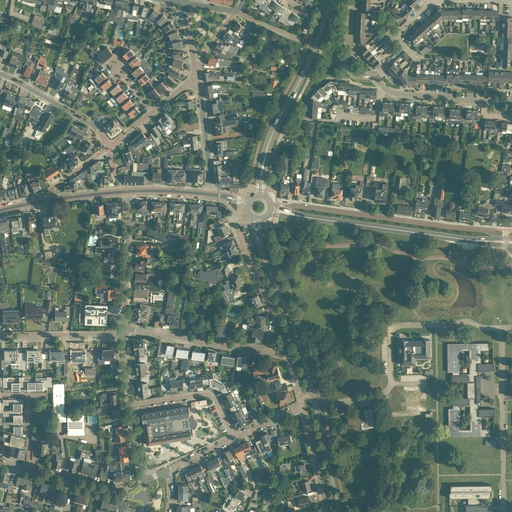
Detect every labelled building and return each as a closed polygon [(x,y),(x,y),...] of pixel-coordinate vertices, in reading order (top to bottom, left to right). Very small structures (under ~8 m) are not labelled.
[(25,0),(29,1),(30,0),(42,4),(41,8),(40,8),(46,10),(48,1),(45,0),(25,0)] [(87,0),(86,10),(90,10),(91,4),(96,5),(97,5),(98,1),(97,0),(87,0)] [(100,0),(100,3),(105,4),(104,8),(111,9),(112,5),(112,0),(100,0)] [(255,0),(255,2),(260,5),(259,8),(262,10),(268,0),(255,0)] [(270,6),(276,10),(280,4),(277,2),(278,1),(275,0),(268,0),(262,10),(266,12),(270,6)] [(363,4),(362,9),(370,10),(370,4),(370,0),(362,0),(363,2),(361,2),(361,4),(363,4)] [(119,16),(118,22),(117,26),(122,27),(123,22),(122,22),(124,9),(128,10),(128,7),(129,2),(123,1),(120,16),(119,16)] [(415,10),(412,7),(406,1),(405,2),(404,3),(408,6),(405,9),(410,14),(415,10)] [(278,20),(281,22),(282,22),(290,9),(283,5),(282,6),(280,4),(276,10),(282,14),(278,20)] [(130,6),(129,13),(128,19),(138,20),(138,18),(138,15),(139,15),(139,14),(140,6),(133,5),(133,6),(130,6)] [(140,6),(139,14),(147,17),(150,8),(144,6),(143,7),(140,6)] [(390,10),(391,11),(399,19),(403,15),(397,9),(398,9),(395,6),(394,7),(390,10)] [(439,11),(432,17),(438,25),(441,22),(439,21),(443,18),(447,18),(447,20),(450,20),(451,10),(441,10),(440,6),(437,7),(439,11)] [(406,18),(410,14),(405,9),(403,11),(399,7),(398,9),(397,9),(403,15),(406,18)] [(153,10),(150,8),(147,17),(146,20),(153,24),(154,22),(155,20),(160,13),(160,12),(154,9),(153,10)] [(290,9),(282,22),(286,25),(290,18),(296,22),(301,25),(304,20),(299,17),(300,16),(297,15),(297,14),(290,9)] [(365,18),(365,12),(357,12),(357,17),(356,17),(356,19),(357,19),(357,24),(364,25),(365,18)] [(155,20),(154,22),(159,28),(162,25),(168,19),(163,14),(162,15),(160,13),(155,20)] [(44,30),(46,18),(44,18),(35,14),(31,24),(31,25),(44,30)] [(440,32),(437,28),(439,26),(438,25),(432,17),(429,19),(427,20),(433,27),(435,29),(437,31),(438,33),(440,32)] [(168,19),(162,25),(167,32),(168,32),(175,27),(171,22),(170,22),(168,19)] [(435,33),(437,31),(435,29),(433,27),(427,20),(425,22),(426,23),(423,25),(428,31),(430,33),(430,34),(431,34),(434,32),(435,33)] [(246,34),(248,32),(251,28),(245,23),(243,26),(238,22),(233,28),(240,34),(243,31),(246,34)] [(356,36),(357,36),(364,37),(364,25),(357,24),(357,29),(355,29),(355,31),(356,31),(356,36)] [(427,36),(428,36),(426,33),(428,31),(423,25),(420,27),(418,28),(426,37),(427,36)] [(171,40),(172,40),(179,37),(180,37),(177,30),(176,31),(175,27),(168,32),(169,34),(171,40)] [(414,33),(419,39),(422,37),(424,40),(426,38),(426,37),(418,28),(416,30),(417,31),(414,33)] [(223,37),(226,40),(229,42),(236,45),(237,43),(239,39),(240,37),(238,36),(234,32),(232,35),(227,31),(223,37)] [(419,44),(417,41),(419,39),(414,33),(411,35),(409,36),(415,43),(413,45),(415,47),(419,44)] [(357,43),(362,48),(365,46),(367,44),(366,43),(364,40),(364,37),(357,36),(357,43)] [(180,41),(179,37),(172,40),(172,42),(173,48),(174,48),(182,47),(181,40),(180,41)] [(230,52),(237,54),(238,49),(239,48),(228,44),(228,46),(225,44),(225,45),(222,44),(221,45),(218,43),(214,49),(221,53),(225,55),(228,51),(230,52)] [(128,46),(122,51),(124,54),(123,55),(127,60),(128,59),(134,54),(137,52),(139,50),(138,49),(136,46),(131,45),(131,46),(130,46),(130,47),(129,48),(128,46)] [(364,55),(373,47),(371,45),(368,48),(365,46),(362,48),(360,51),(364,55)] [(103,62),(108,58),(102,51),(98,46),(96,53),(103,62)] [(107,47),(102,51),(108,58),(113,53),(107,47)] [(182,51),(182,47),(174,48),(174,51),(173,51),(171,52),(171,57),(174,57),(175,57),(182,57),(183,57),(183,51),(182,51)] [(368,60),(374,55),(371,52),(375,49),(373,47),(364,55),(368,60)] [(0,63),(3,57),(6,58),(8,52),(2,49),(1,52),(0,51),(0,63)] [(22,65),(19,64),(20,61),(20,62),(20,61),(21,62),(24,55),(13,51),(12,55),(12,56),(12,58),(11,58),(9,65),(12,66),(17,68),(17,67),(20,69),(22,65)] [(61,51),(56,66),(62,68),(67,54),(61,51)] [(143,59),(137,52),(134,54),(128,59),(130,61),(129,62),(133,67),(135,66),(141,61),(143,59)] [(374,55),(368,60),(372,64),(381,56),(379,54),(376,57),(374,55)] [(381,56),(372,64),(376,69),(382,64),(379,61),(383,58),(381,56)] [(147,68),(143,63),(146,60),(144,57),(143,59),(141,61),(135,66),(136,68),(132,72),(136,77),(138,76),(144,71),(143,71),(147,68)] [(181,61),(182,57),(175,57),(174,59),(172,65),(173,66),(181,68),(183,62),(181,61)] [(219,63),(230,66),(231,60),(218,57),(217,59),(214,58),(213,59),(210,57),(208,64),(215,66),(218,67),(219,66),(219,63)] [(39,58),(39,59),(37,64),(42,67),(44,68),(47,62),(44,60),(39,58)] [(33,62),(28,59),(24,66),(27,68),(24,74),(29,76),(31,72),(33,68),(30,67),(33,62)] [(54,70),(56,65),(47,62),(45,67),(54,70)] [(389,72),(391,74),(398,68),(401,65),(399,63),(396,66),(394,63),(388,69),(390,71),(389,72)] [(179,71),(181,68),(173,66),(172,67),(169,73),(170,74),(176,77),(177,78),(180,72),(179,71)] [(90,77),(91,78),(99,71),(97,68),(91,73),(93,75),(90,77)] [(144,71),(138,76),(140,78),(138,79),(143,84),(147,81),(150,79),(146,75),(151,71),(147,68),(143,71),(144,71)] [(402,72),(398,68),(391,74),(393,76),(393,75),(396,78),(398,76),(398,75),(402,72)] [(55,74),(52,79),(55,81),(52,86),(59,90),(63,82),(67,75),(57,69),(55,73),(55,74)] [(404,70),(402,72),(398,75),(398,76),(404,82),(402,86),(405,87),(407,83),(416,84),(416,82),(417,74),(413,74),(413,76),(409,75),(406,72),(407,71),(405,69),(404,70)] [(38,76),(36,81),(47,86),(49,81),(50,78),(51,74),(41,70),(39,73),(39,74),(38,76)] [(97,85),(105,78),(106,77),(102,72),(101,73),(99,71),(91,78),(96,85),(97,85)] [(204,81),(210,80),(210,81),(220,80),(220,74),(214,75),(214,72),(213,72),(203,73),(204,81)] [(164,80),(170,85),(171,86),(175,81),(174,80),(176,77),(170,74),(164,80)] [(80,91),(81,90),(73,86),(71,85),(75,77),(70,75),(66,86),(65,89),(69,92),(66,97),(73,101),(76,97),(76,95),(78,96),(78,97),(80,91)] [(107,80),(105,78),(97,85),(96,85),(95,87),(98,89),(102,86),(105,90),(111,85),(113,84),(108,79),(107,80)] [(166,88),(170,85),(164,80),(156,86),(161,92),(162,93),(167,89),(166,88)] [(338,88),(339,82),(339,80),(337,80),(337,81),(329,81),(331,88),(338,88)] [(321,86),(326,92),(331,88),(329,81),(324,86),(323,85),(321,86)] [(83,84),(81,90),(80,91),(87,94),(89,92),(83,84)] [(111,85),(105,90),(107,93),(106,94),(110,99),(121,90),(122,89),(117,84),(113,88),(111,85)] [(213,88),(212,84),(204,85),(205,92),(219,90),(219,92),(219,93),(224,93),(223,89),(220,87),(218,88),(213,88)] [(161,92),(156,86),(153,89),(149,92),(155,99),(160,95),(159,94),(161,92)] [(323,97),(326,99),(329,96),(328,95),(329,95),(326,92),(321,86),(317,90),(322,96),(323,97)] [(12,107),(15,100),(13,99),(15,96),(7,93),(8,91),(3,90),(0,101),(0,102),(3,103),(3,104),(6,105),(11,107),(12,107)] [(122,93),(121,90),(110,99),(113,97),(116,101),(118,99),(121,103),(127,98),(128,97),(124,92),(122,93)] [(316,92),(310,97),(317,100),(322,96),(317,90),(315,91),(316,92)] [(176,101),(177,106),(180,106),(180,105),(185,105),(185,108),(188,108),(193,107),(193,106),(194,105),(193,104),(193,103),(192,100),(187,101),(187,100),(188,100),(188,96),(186,94),(182,98),(182,100),(176,101)] [(21,96),(19,100),(17,103),(19,104),(17,107),(15,106),(14,113),(15,114),(16,112),(20,115),(23,110),(21,109),(27,99),(21,96)] [(317,100),(310,97),(310,104),(309,104),(308,106),(310,107),(310,106),(316,107),(317,100)] [(127,110),(133,105),(134,104),(130,99),(129,100),(127,98),(121,103),(127,110)] [(27,112),(30,114),(35,105),(32,104),(33,103),(27,99),(21,109),(23,110),(24,111),(26,108),(29,109),(27,112)] [(388,116),(388,111),(388,102),(383,102),(382,108),(380,108),(379,116),(388,116)] [(388,102),(388,111),(391,111),(391,114),(396,114),(396,108),(393,108),(394,102),(388,102)] [(217,103),(209,104),(210,113),(218,112),(217,103)] [(399,108),(396,108),(396,114),(396,116),(401,116),(404,116),(404,115),(405,115),(405,103),(399,103),(399,108)] [(408,112),(408,115),(409,115),(408,117),(413,117),(413,111),(413,109),(410,109),(411,103),(405,103),(405,112),(408,112)] [(36,124),(37,126),(45,113),(39,110),(41,107),(35,104),(35,105),(30,114),(35,117),(34,119),(38,121),(36,124)] [(133,105),(127,110),(119,116),(122,119),(130,113),(133,117),(140,111),(136,106),(135,107),(133,105)] [(413,111),(413,117),(417,117),(417,119),(421,119),(421,115),(422,106),(416,105),(416,111),(413,111)] [(427,106),(422,106),(421,115),(425,115),(425,118),(429,118),(429,119),(430,119),(430,112),(427,112),(427,106)] [(438,121),(438,120),(439,106),(433,106),(433,112),(430,112),(430,119),(432,120),(433,121),(438,121)] [(444,107),(439,106),(438,120),(441,120),(442,119),(446,119),(447,114),(447,113),(444,112),(444,107)] [(446,122),(455,123),(455,109),(450,109),(449,115),(447,114),(446,119),(446,122)] [(463,123),(463,115),(460,115),(461,109),(455,109),(455,123),(463,123)] [(471,123),(471,122),(471,119),(472,119),(472,110),(466,110),(466,115),(463,115),(463,123),(471,123)] [(477,110),(472,110),(472,119),(471,119),(471,122),(475,122),(480,122),(480,116),(477,116),(477,110)] [(37,126),(38,126),(37,128),(43,131),(46,126),(47,128),(54,116),(53,115),(53,114),(48,112),(46,111),(45,113),(37,126)] [(91,115),(98,121),(101,117),(94,111),(91,115)] [(161,117),(167,125),(170,123),(174,127),(176,127),(175,122),(170,115),(167,117),(165,114),(164,114),(165,115),(161,117)] [(167,131),(170,128),(167,125),(161,117),(156,121),(157,121),(159,124),(157,126),(165,136),(168,134),(167,131)] [(108,123),(105,120),(104,118),(103,119),(100,122),(104,126),(103,127),(107,131),(108,130),(112,135),(116,131),(119,127),(116,124),(112,119),(108,123)] [(211,122),(212,135),(222,133),(220,121),(211,122)] [(495,131),(498,131),(499,125),(495,125),(496,121),(491,121),(490,129),(495,129),(495,131)] [(501,125),(499,125),(498,131),(497,135),(499,135),(499,136),(502,136),(502,134),(502,130),(507,131),(507,129),(507,123),(502,122),(501,125)] [(67,127),(65,132),(64,133),(67,135),(73,138),(75,135),(78,129),(72,125),(70,129),(67,127)] [(156,126),(156,125),(151,129),(153,132),(150,133),(158,145),(160,143),(158,136),(161,134),(161,133),(161,134),(156,126)] [(84,132),(78,129),(75,135),(73,138),(75,136),(81,139),(79,142),(82,143),(86,136),(83,134),(84,132)] [(145,136),(142,132),(137,137),(144,146),(145,148),(146,148),(145,147),(150,142),(151,141),(150,140),(149,141),(147,138),(145,136)] [(88,133),(86,136),(82,143),(84,145),(82,149),(84,150),(88,153),(93,144),(91,142),(91,135),(88,133)] [(179,140),(180,144),(198,142),(197,135),(189,136),(189,140),(186,140),(179,140)] [(132,143),(130,145),(135,151),(138,150),(139,150),(144,146),(137,137),(131,141),(132,143)] [(164,154),(162,152),(158,145),(154,139),(151,141),(150,142),(151,143),(161,156),(164,154)] [(198,148),(198,142),(180,144),(180,146),(180,148),(190,147),(190,150),(191,150),(191,152),(199,151),(198,148)] [(214,144),(215,153),(223,152),(222,143),(214,144)] [(123,153),(126,161),(133,159),(132,155),(135,154),(140,152),(139,150),(138,150),(135,151),(130,145),(128,147),(129,151),(123,153)] [(74,150),(71,146),(65,150),(68,153),(64,156),(73,167),(74,166),(74,165),(74,164),(75,163),(74,161),(76,160),(74,157),(75,156),(71,151),(74,150)] [(52,159),(55,163),(58,161),(61,166),(62,165),(65,168),(67,167),(68,169),(70,168),(71,168),(73,167),(64,156),(61,158),(58,155),(52,159)] [(88,178),(92,178),(92,174),(97,173),(97,172),(100,172),(99,165),(99,161),(88,168),(88,171),(86,171),(85,170),(83,172),(85,175),(87,174),(87,177),(88,178)] [(159,164),(152,163),(152,164),(151,176),(153,176),(153,181),(161,182),(161,177),(161,168),(158,168),(159,164)] [(219,165),(215,165),(214,166),(214,168),(215,171),(216,181),(216,184),(217,184),(217,185),(218,185),(221,185),(222,185),(222,177),(230,177),(230,172),(222,172),(222,170),(221,165),(219,165)] [(510,167),(508,167),(508,165),(502,165),(501,172),(507,173),(507,171),(510,171),(510,167)] [(42,174),(44,176),(46,180),(59,172),(55,166),(42,174)] [(112,181),(112,180),(112,179),(113,179),(113,176),(111,176),(111,173),(110,173),(109,166),(105,166),(106,172),(105,171),(103,171),(102,172),(103,184),(109,183),(109,182),(111,182),(112,181)] [(301,180),(302,168),(301,178),(297,177),(296,182),(298,182),(297,184),(293,184),(291,192),(298,193),(299,189),(300,189),(300,184),(301,180)] [(306,181),(306,180),(307,169),(302,168),(301,180),(303,180),(302,189),(302,194),(309,195),(310,190),(311,183),(306,182),(306,181)] [(185,173),(185,170),(177,169),(176,170),(176,181),(185,181),(186,173),(185,173)] [(202,169),(198,169),(194,169),(190,169),(190,171),(190,174),(194,174),(193,183),(198,184),(198,182),(199,183),(200,181),(202,182),(203,172),(202,172),(202,169)] [(176,181),(176,170),(169,170),(168,182),(176,182),(176,181)] [(288,179),(284,179),(285,175),(284,175),(285,170),(282,170),(282,175),(280,191),(289,192),(290,184),(289,184),(289,180),(288,179)] [(125,175),(125,183),(144,184),(144,181),(148,181),(148,172),(132,171),(132,172),(132,176),(125,175)] [(7,197),(9,196),(7,189),(6,184),(9,174),(5,172),(3,179),(0,177),(0,199),(7,197)] [(84,176),(87,177),(87,174),(85,175),(83,172),(69,181),(70,185),(65,186),(66,191),(73,190),(73,191),(78,190),(77,185),(77,181),(84,176)] [(34,192),(35,191),(36,191),(36,190),(42,188),(40,184),(38,175),(34,176),(27,178),(30,187),(31,192),(32,192),(33,192),(34,192)] [(396,188),(401,189),(402,189),(403,184),(404,177),(397,176),(395,188),(396,188)] [(222,177),(222,185),(227,186),(227,187),(228,187),(228,188),(228,189),(229,189),(229,190),(230,182),(230,179),(230,177),(222,177)] [(315,190),(315,195),(324,196),(324,191),(325,187),(325,183),(321,183),(322,178),(317,177),(316,186),(315,190)] [(28,194),(27,193),(28,193),(27,188),(26,184),(24,183),(22,184),(21,185),(20,185),(20,184),(21,184),(20,181),(21,180),(21,178),(18,178),(18,180),(17,182),(20,194),(21,194),(22,193),(23,193),(24,194),(25,194),(25,195),(26,195),(28,194)] [(7,188),(7,189),(9,196),(9,197),(14,196),(14,197),(18,196),(17,191),(14,181),(11,182),(13,187),(7,188)] [(349,198),(350,198),(350,199),(353,199),(354,198),(355,198),(361,199),(363,182),(361,181),(360,185),(351,183),(349,198)] [(237,182),(233,182),(230,182),(229,190),(239,192),(240,183),(237,182)] [(341,198),(342,190),(342,185),(343,184),(333,183),(332,188),(331,196),(331,199),(335,199),(335,198),(337,198),(341,198)] [(376,188),(375,196),(374,201),(385,202),(386,197),(388,184),(383,183),(382,189),(376,188)] [(444,199),(443,199),(445,189),(438,188),(437,198),(435,197),(432,215),(432,216),(439,217),(439,216),(441,206),(442,207),(444,199)] [(426,209),(426,204),(427,200),(417,198),(415,206),(415,211),(418,211),(419,208),(426,209)] [(500,201),(495,200),(494,206),(502,207),(501,212),(509,213),(509,210),(511,210),(511,201),(506,201),(506,202),(499,202),(500,201)] [(141,213),(141,214),(148,215),(149,207),(147,207),(147,201),(139,201),(138,209),(137,209),(137,213),(141,213)] [(151,214),(155,214),(158,214),(159,202),(157,202),(152,201),(151,214)] [(446,209),(446,213),(445,218),(455,219),(456,214),(456,210),(452,210),(454,202),(449,201),(448,209),(446,209)] [(483,203),(483,204),(479,203),(477,215),(487,216),(488,208),(491,209),(492,204),(488,203),(487,202),(483,203)] [(114,203),(113,203),(111,203),(109,203),(109,204),(108,204),(109,215),(109,218),(118,217),(118,214),(117,203),(115,203),(114,203)] [(96,208),(97,218),(106,217),(105,209),(104,209),(104,204),(99,205),(99,204),(95,205),(95,206),(94,206),(95,208),(96,208)] [(197,224),(197,219),(197,213),(202,213),(202,210),(202,205),(195,204),(193,226),(194,226),(194,224),(197,224)] [(398,204),(397,208),(397,213),(411,215),(412,210),(412,207),(398,204)] [(471,213),(472,204),(469,204),(468,207),(465,207),(465,210),(463,209),(460,209),(460,211),(459,215),(459,220),(469,221),(471,213)] [(217,214),(217,217),(221,217),(222,211),(218,211),(218,206),(207,206),(206,213),(217,214)] [(27,216),(28,224),(36,222),(35,215),(34,215),(34,214),(33,214),(31,214),(30,215),(31,215),(27,216)] [(7,215),(0,216),(0,234),(3,255),(7,254),(5,236),(9,235),(8,231),(10,231),(8,220),(7,215)] [(58,226),(59,224),(59,221),(57,220),(55,221),(54,215),(42,217),(43,222),(44,234),(49,234),(48,229),(51,229),(51,227),(58,226)] [(10,219),(11,228),(12,232),(18,231),(18,230),(22,229),(22,228),(20,217),(16,218),(10,219)] [(226,225),(221,227),(218,228),(221,234),(214,237),(216,242),(224,238),(223,236),(229,233),(226,225)] [(168,235),(167,235),(148,230),(146,236),(162,240),(167,241),(167,244),(178,245),(178,246),(184,246),(184,240),(182,240),(182,239),(179,238),(175,237),(175,236),(173,236),(168,235)] [(112,247),(112,245),(118,246),(118,242),(119,238),(114,238),(114,237),(110,236),(110,238),(106,237),(106,241),(105,241),(105,247),(110,247),(112,247)] [(220,254),(235,247),(236,247),(236,246),(235,247),(232,240),(228,242),(228,241),(225,243),(225,244),(222,245),(222,246),(223,249),(218,251),(220,254)] [(143,257),(145,257),(150,258),(150,253),(148,253),(149,246),(147,246),(137,245),(137,254),(141,254),(143,255),(143,257)] [(110,247),(105,247),(98,247),(98,253),(104,253),(104,257),(118,258),(118,257),(119,257),(119,254),(118,254),(118,250),(110,249),(110,247)] [(228,258),(231,256),(231,257),(234,256),(234,255),(238,253),(235,247),(220,254),(219,254),(215,256),(216,259),(219,257),(221,262),(227,259),(226,257),(227,257),(228,258)] [(147,265),(150,265),(150,258),(145,257),(145,260),(138,260),(138,261),(136,261),(136,268),(141,268),(141,269),(145,269),(145,268),(147,268),(147,265)] [(107,263),(108,259),(102,259),(101,267),(105,267),(105,270),(111,270),(111,275),(115,276),(116,263),(107,263)] [(196,278),(202,280),(214,283),(215,280),(224,276),(227,283),(224,285),(223,285),(225,289),(225,290),(222,291),(221,291),(226,303),(234,299),(236,298),(235,298),(234,296),(235,295),(237,295),(237,294),(237,293),(235,289),(239,287),(238,286),(242,284),(239,275),(231,278),(228,274),(227,272),(230,271),(227,265),(223,267),(221,268),(221,267),(212,270),(207,271),(206,272),(205,271),(200,270),(200,271),(198,272),(196,278)] [(135,281),(140,281),(146,281),(147,279),(147,278),(147,274),(136,273),(135,281)] [(147,302),(147,291),(157,291),(158,290),(161,290),(161,289),(142,284),(141,284),(140,291),(137,290),(137,293),(135,293),(135,299),(140,299),(140,301),(141,302),(145,302),(147,302)] [(106,298),(107,298),(112,298),(112,297),(115,298),(115,290),(107,289),(107,286),(102,285),(96,285),(96,289),(95,293),(101,293),(101,298),(106,298)] [(169,291),(164,318),(168,318),(167,323),(170,323),(170,324),(174,325),(178,326),(178,325),(180,316),(180,315),(180,316),(172,314),(172,311),(173,311),(173,310),(176,296),(175,296),(173,296),(174,292),(169,291)] [(252,293),(246,296),(244,297),(248,307),(254,304),(255,307),(262,305),(258,295),(254,297),(252,293)] [(35,306),(25,306),(25,308),(25,313),(26,313),(26,317),(31,317),(31,319),(37,319),(37,316),(41,316),(41,319),(41,311),(46,311),(50,312),(51,307),(52,301),(47,300),(46,308),(41,308),(36,308),(35,308),(35,306)] [(18,323),(18,316),(18,310),(6,310),(6,302),(0,301),(0,309),(2,309),(2,323),(6,323),(6,316),(12,316),(12,323),(18,323)] [(80,304),(79,312),(85,312),(85,314),(93,315),(92,325),(107,325),(107,315),(108,308),(108,305),(86,304),(80,304)] [(148,305),(141,304),(141,308),(135,308),(135,312),(134,312),(134,316),(135,316),(135,320),(144,321),(144,317),(147,317),(148,305)] [(63,310),(63,311),(58,311),(58,310),(54,310),(54,316),(55,316),(55,321),(61,320),(61,318),(63,318),(63,319),(65,319),(65,321),(66,321),(66,315),(69,315),(69,310),(69,306),(65,306),(65,310),(63,310)] [(158,313),(157,321),(163,322),(164,322),(165,315),(164,315),(164,314),(158,313)] [(248,320),(247,320),(245,320),(244,324),(254,325),(254,328),(259,329),(264,329),(265,323),(248,320)] [(253,330),(243,328),(243,332),(248,333),(248,335),(252,336),(251,340),(259,341),(262,342),(263,339),(264,332),(259,331),(253,330)] [(415,364),(415,357),(430,357),(429,339),(422,339),(422,340),(408,340),(400,340),(400,346),(400,352),(400,364),(415,364)] [(134,343),(134,350),(144,349),(143,340),(135,341),(136,341),(136,343),(134,343)] [(481,364),(481,350),(489,350),(489,343),(491,343),(447,343),(447,344),(448,372),(452,372),(452,382),(451,382),(467,382),(467,397),(451,398),(453,398),(453,408),(448,408),(448,437),(492,436),(490,436),(490,429),(482,429),(482,415),(493,415),(494,424),(494,423),(494,409),(495,409),(495,408),(477,409),(477,404),(481,403),(480,375),(477,375),(477,370),(495,370),(493,370),(493,355),(493,364),(481,364)] [(167,347),(163,347),(162,356),(167,357),(167,358),(168,360),(172,360),(173,355),(175,345),(167,344),(167,347)] [(177,348),(176,355),(177,356),(177,358),(182,359),(181,364),(181,369),(187,369),(187,365),(189,357),(190,352),(190,350),(186,350),(177,348)] [(64,361),(64,368),(64,373),(67,373),(67,368),(68,362),(68,357),(63,358),(63,349),(61,350),(56,350),(56,360),(63,360),(63,361),(64,361)] [(111,373),(111,367),(115,367),(114,349),(103,349),(103,354),(97,354),(98,364),(98,362),(104,362),(103,360),(110,360),(111,373)] [(145,354),(144,349),(134,350),(135,351),(134,351),(134,354),(135,354),(135,357),(139,356),(139,360),(148,359),(147,354),(145,354)] [(1,354),(2,367),(5,367),(5,364),(11,364),(10,350),(4,350),(4,354),(1,354)] [(18,350),(10,350),(11,364),(18,364),(18,361),(19,361),(19,368),(22,368),(22,354),(18,354),(18,350)] [(22,354),(22,368),(26,368),(26,363),(29,363),(29,361),(33,361),(34,361),(33,350),(26,350),(27,354),(22,354),(22,352),(22,354)] [(33,350),(34,361),(41,361),(41,368),(45,368),(45,358),(42,358),(42,354),(41,354),(40,350),(33,350)] [(47,358),(45,358),(45,368),(48,368),(48,361),(50,361),(56,360),(56,350),(49,350),(49,354),(47,354),(47,358)] [(193,351),(192,358),(190,358),(189,360),(192,361),(193,358),(198,359),(198,362),(204,363),(205,354),(206,353),(202,352),(193,351)] [(212,364),(218,365),(219,354),(219,356),(216,355),(216,352),(209,351),(207,361),(212,362),(212,364)] [(81,352),(72,352),(72,357),(72,361),(77,361),(83,361),(83,365),(82,365),(82,368),(84,368),(84,372),(94,372),(94,367),(92,367),(92,365),(92,360),(90,360),(90,358),(84,358),(84,352),(81,352)] [(228,367),(233,367),(235,359),(235,357),(232,357),(222,355),(221,363),(228,364),(228,367)] [(238,355),(237,366),(242,366),(241,369),(247,370),(249,359),(248,361),(245,360),(246,357),(238,355)] [(136,369),(136,370),(146,369),(146,364),(148,364),(148,359),(139,360),(139,363),(135,363),(136,366),(135,366),(135,369),(136,369)] [(254,366),(254,371),(253,372),(262,374),(261,376),(266,377),(268,376),(268,377),(269,380),(271,381),(273,380),(274,378),(280,376),(277,368),(276,368),(275,366),(269,368),(254,366)] [(141,376),(141,379),(150,378),(149,373),(147,374),(146,369),(136,370),(136,373),(137,373),(137,376),(141,376)] [(211,385),(215,387),(219,380),(214,377),(213,373),(208,374),(205,374),(207,384),(210,383),(210,384),(212,385),(211,385)] [(204,384),(207,384),(205,374),(202,375),(202,376),(196,377),(197,387),(202,386),(201,386),(203,385),(203,386),(204,386),(204,384)] [(46,377),(46,378),(46,380),(41,380),(41,382),(35,382),(35,390),(47,389),(47,387),(51,386),(51,376),(46,377)] [(3,377),(3,380),(3,386),(3,387),(7,387),(7,390),(19,390),(19,387),(19,382),(13,382),(13,380),(7,380),(7,377),(3,377)] [(23,390),(35,390),(35,382),(29,382),(29,380),(23,380),(23,377),(19,377),(19,382),(19,387),(23,387),(23,390)] [(176,380),(178,390),(182,389),(183,388),(183,389),(184,389),(184,387),(187,387),(186,377),(182,378),(182,379),(176,380)] [(189,377),(186,377),(187,387),(190,386),(191,388),(192,388),(192,387),(193,387),(197,387),(196,377),(190,378),(189,377)] [(150,379),(150,378),(141,379),(141,383),(138,383),(138,386),(137,386),(137,389),(138,389),(138,390),(148,388),(148,384),(150,383),(150,381),(150,379)] [(178,390),(176,380),(170,381),(170,380),(166,380),(167,390),(171,389),(171,391),(172,391),(172,390),(173,390),(178,390)] [(221,389),(222,392),(231,388),(227,381),(223,382),(219,380),(215,387),(218,389),(218,388),(220,389),(221,389)] [(53,383),(53,421),(67,421),(67,425),(67,435),(84,434),(84,417),(84,412),(68,412),(66,412),(65,412),(65,383),(53,383)] [(140,396),(149,396),(152,395),(151,393),(153,392),(152,388),(148,388),(138,390),(139,396),(140,395),(140,396)] [(223,397),(225,401),(236,396),(233,390),(232,390),(231,388),(222,392),(224,395),(222,395),(223,396),(224,397),(223,397)] [(276,391),(278,400),(280,405),(284,404),(283,402),(291,399),(289,391),(282,393),(281,390),(276,391)] [(112,404),(113,404),(118,404),(116,394),(111,395),(110,392),(103,393),(103,399),(111,398),(112,404)] [(236,396),(225,401),(227,405),(228,405),(228,406),(228,407),(230,406),(231,409),(242,404),(240,401),(237,403),(234,397),(236,396)] [(3,405),(10,405),(13,405),(13,410),(13,411),(19,411),(21,411),(21,403),(19,403),(19,399),(3,399),(3,402),(3,405)] [(234,419),(243,415),(245,414),(242,408),(243,407),(242,404),(231,409),(233,412),(231,413),(231,414),(232,414),(232,415),(234,419)] [(145,424),(144,424),(147,444),(183,438),(183,439),(191,437),(191,436),(194,435),(193,428),(194,428),(196,426),(197,425),(198,422),(197,420),(196,418),(194,417),(192,416),(191,416),(189,406),(142,414),(143,422),(145,422),(145,424)] [(347,417),(347,418),(349,424),(353,424),(353,425),(347,426),(348,433),(358,431),(359,433),(366,432),(366,428),(374,426),(371,409),(364,410),(365,414),(347,417)] [(13,411),(13,410),(3,410),(3,412),(3,413),(3,416),(13,416),(13,422),(20,422),(22,422),(22,414),(20,414),(19,411),(13,411)] [(105,411),(98,412),(99,416),(108,414),(108,416),(109,416),(113,415),(113,420),(114,420),(113,419),(116,418),(116,419),(120,418),(118,410),(112,411),(112,410),(108,410),(106,411),(105,411)] [(246,421),(244,418),(243,415),(234,419),(236,424),(237,424),(237,425),(238,425),(240,428),(243,426),(241,423),(246,421)] [(20,425),(20,422),(13,422),(3,422),(3,427),(13,427),(13,433),(22,433),(22,425),(20,425)] [(117,423),(112,424),(113,427),(112,427),(110,429),(110,431),(109,431),(109,435),(124,433),(122,425),(118,426),(117,423)] [(35,432),(34,434),(32,434),(32,439),(40,440),(40,442),(39,442),(38,453),(46,454),(46,447),(48,448),(48,443),(44,442),(44,440),(45,435),(37,435),(37,433),(35,432)] [(268,432),(264,434),(262,435),(262,434),(260,435),(262,438),(255,441),(258,446),(261,454),(268,451),(268,452),(272,450),(268,441),(271,440),(270,437),(268,432)] [(123,441),(124,443),(125,443),(125,440),(124,433),(109,435),(109,438),(113,438),(113,436),(116,435),(117,441),(109,442),(109,446),(121,444),(120,441),(123,441)] [(9,445),(4,444),(2,454),(9,456),(9,454),(13,455),(17,436),(11,435),(9,445)] [(278,438),(279,442),(279,444),(289,442),(291,449),(297,447),(295,440),(292,440),(290,435),(278,438)] [(16,458),(19,458),(23,459),(26,449),(21,448),(23,438),(17,436),(13,455),(17,456),(16,457),(16,458)] [(248,441),(240,445),(242,449),(243,448),(246,456),(250,454),(251,456),(255,453),(257,457),(259,456),(257,452),(254,445),(251,447),(248,441)] [(124,443),(121,444),(109,446),(109,449),(116,448),(117,454),(127,453),(126,445),(125,443),(124,443)] [(239,459),(244,457),(246,456),(243,448),(242,449),(240,445),(234,448),(236,452),(235,452),(236,456),(237,455),(239,459)] [(76,471),(77,465),(81,465),(82,457),(83,452),(84,451),(80,450),(78,459),(71,457),(69,465),(70,465),(69,470),(76,471)] [(224,458),(228,467),(236,464),(233,458),(229,450),(223,453),(225,457),(224,458)] [(53,451),(52,453),(52,458),(54,458),(53,462),(55,462),(54,466),(60,468),(62,460),(62,459),(63,456),(62,453),(53,451)] [(117,457),(118,458),(119,464),(121,463),(128,462),(128,460),(127,453),(117,454),(117,457)] [(212,459),(216,468),(222,466),(221,464),(220,461),(218,457),(212,459)] [(208,467),(210,470),(207,471),(209,475),(212,481),(214,480),(212,475),(214,474),(213,472),(217,470),(216,468),(212,459),(206,462),(208,467)] [(91,463),(89,462),(84,461),(82,468),(81,473),(85,474),(85,473),(89,474),(90,466),(91,463)] [(106,479),(107,474),(110,464),(110,462),(110,461),(107,461),(106,463),(105,468),(102,467),(101,472),(100,477),(101,477),(101,478),(102,478),(103,478),(106,479)] [(126,471),(125,466),(129,466),(128,462),(121,463),(121,464),(121,467),(122,471),(124,480),(131,478),(131,474),(130,470),(126,471)] [(304,462),(294,465),(295,468),(296,472),(300,471),(301,475),(307,474),(304,462)] [(90,466),(89,474),(96,475),(97,470),(98,464),(95,463),(94,467),(90,466)] [(122,471),(116,472),(115,464),(110,465),(111,474),(114,474),(115,481),(124,480),(122,471)] [(201,465),(195,468),(198,475),(201,480),(204,478),(203,476),(205,475),(205,473),(201,465)] [(227,469),(231,477),(233,475),(235,475),(231,467),(227,469)] [(198,475),(195,468),(189,470),(191,475),(192,478),(198,475)] [(231,477),(227,469),(227,468),(222,470),(225,476),(221,478),(225,487),(233,483),(232,479),(230,477),(231,477)] [(7,489),(8,489),(10,482),(7,481),(9,475),(6,474),(6,473),(1,472),(1,474),(0,474),(0,475),(1,475),(0,480),(6,482),(5,487),(7,488),(7,489)] [(212,494),(217,492),(212,481),(209,475),(206,477),(208,482),(207,482),(212,494)] [(15,486),(21,488),(24,478),(17,476),(15,486)] [(21,488),(26,489),(29,490),(31,480),(24,478),(21,488)] [(297,485),(298,485),(300,492),(304,491),(310,489),(308,480),(302,481),(302,479),(296,480),(297,485)] [(41,493),(40,500),(44,501),(46,492),(48,484),(45,484),(44,483),(43,483),(42,483),(41,483),(40,488),(39,493),(41,493)] [(490,490),(491,490),(492,490),(492,484),(450,485),(451,492),(449,492),(449,497),(450,497),(468,497),(468,506),(467,506),(467,511),(485,511),(486,510),(482,510),(482,497),(490,497),(490,490)] [(242,491),(241,490),(239,489),(235,496),(234,495),(232,499),(238,503),(239,504),(242,499),(245,493),(251,497),(254,490),(250,490),(249,488),(243,489),(242,491)] [(81,511),(84,503),(88,504),(90,494),(77,491),(74,501),(75,501),(74,505),(76,505),(74,511),(81,511)] [(299,494),(295,495),(287,497),(287,501),(295,499),(296,504),(299,503),(300,506),(310,504),(308,496),(300,498),(299,494)] [(221,507),(229,511),(232,511),(238,503),(232,499),(228,497),(226,500),(230,502),(228,506),(224,503),(221,507)] [(108,511),(110,503),(103,501),(102,503),(98,502),(96,511),(108,511)] [(117,511),(118,510),(117,510),(117,508),(118,505),(110,503),(108,511),(117,511)] [(123,511),(134,511),(135,509),(127,507),(128,504),(125,503),(124,506),(123,511)]
